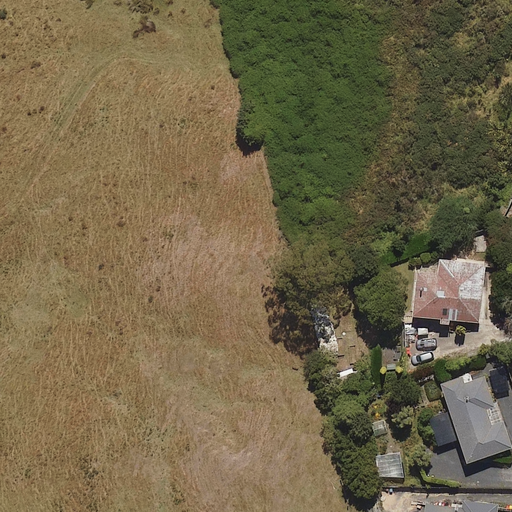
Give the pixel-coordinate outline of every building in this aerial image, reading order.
[(478,324),(484,264),(439,259),(436,273),(417,273),(413,318),(478,324)] [(502,363),(489,366),(494,391),(507,388),(502,363)] [(440,383),(467,464),(511,448),(511,445),(485,376),(473,380),(470,373),(440,383)] [(403,476),(400,450),(373,453),(376,479),(403,476)] [(463,501),(461,511),(497,511),(498,505),(463,501)]
